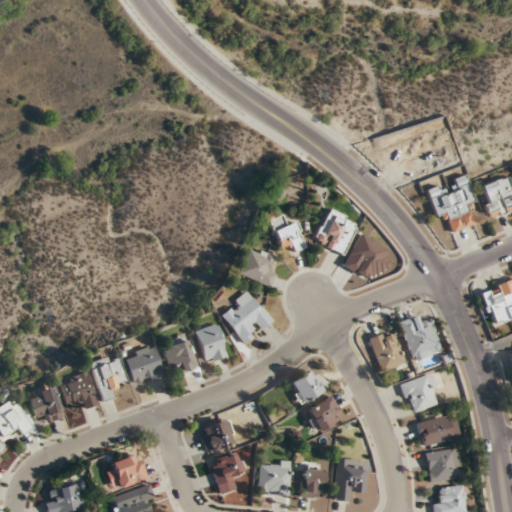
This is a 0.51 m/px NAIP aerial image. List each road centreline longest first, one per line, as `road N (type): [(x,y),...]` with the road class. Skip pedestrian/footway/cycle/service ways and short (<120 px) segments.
road 1 (tertiary): [(505,511),(483,387),(441,278),(366,185),(212,72),(142,0)]
road 2 (residential): [(17,511),(30,473),(45,460),(233,388),(327,326),(511,248)]
road 3 (residential): [(162,417),(201,511),(390,452),(327,326)]
